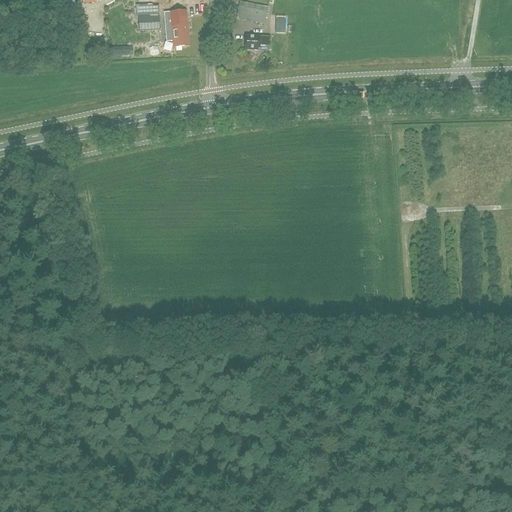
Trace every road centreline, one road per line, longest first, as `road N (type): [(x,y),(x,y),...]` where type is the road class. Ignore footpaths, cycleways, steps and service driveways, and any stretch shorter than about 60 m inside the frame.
road 1 (primary): [(216,106),(511,87)]
road 2 (primary): [(0,149),(216,106)]
